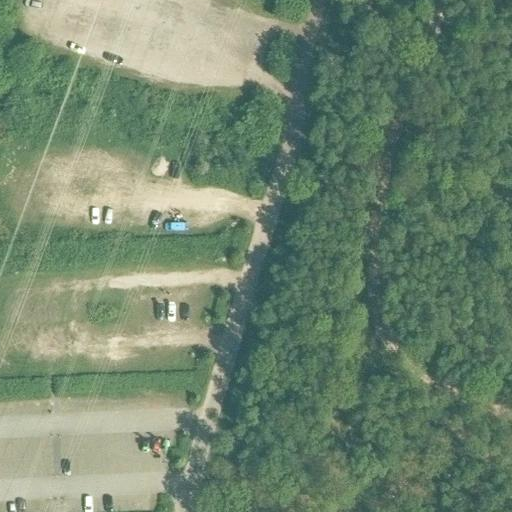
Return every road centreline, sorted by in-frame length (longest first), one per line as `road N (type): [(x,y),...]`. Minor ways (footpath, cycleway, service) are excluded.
road 1 (track): [(439,0),(375,222),(369,276),(377,328),(425,379),(511,416)]
road 2 (unclassified): [(293,124),(183,511)]
road 3 (unknown): [(299,82),(44,0)]
road 4 (track): [(293,124),(319,0)]
